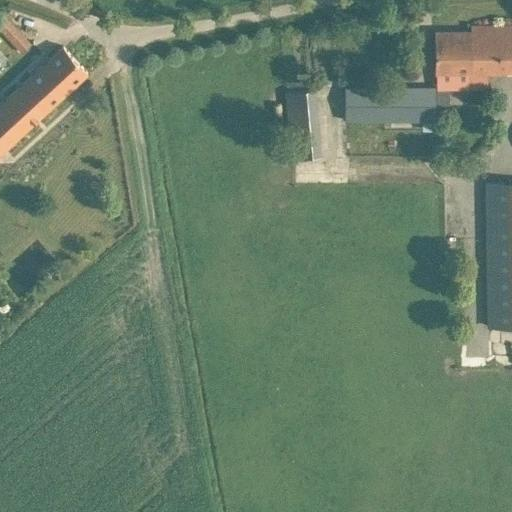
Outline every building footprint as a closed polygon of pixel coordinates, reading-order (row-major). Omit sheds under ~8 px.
[(435,30),(435,51),(435,71),(469,71),(469,87),(487,87),(487,71),(511,70),(511,24),(471,25),(471,30),(435,30)] [(63,45),(0,102),(0,149),(8,142),(9,143),(87,71),(63,45)] [(300,89),(286,90),(292,158),(320,155),(312,74),(299,75),(300,89)] [(345,119),(435,120),(435,86),(345,86),(345,119)] [(32,199),(110,116),(97,104),(19,187),(32,199)] [(511,180),(486,181),(488,325),(511,324),(511,180)]
